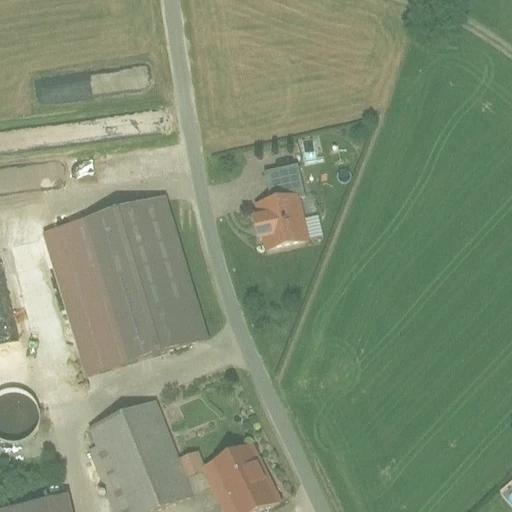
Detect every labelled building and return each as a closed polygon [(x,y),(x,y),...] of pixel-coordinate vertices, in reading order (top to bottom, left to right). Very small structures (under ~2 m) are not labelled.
[(293,173),(260,179),(265,203),(294,197),(295,201),(298,200),(293,173)] [(253,205),(264,257),(304,249),(295,201),(294,197),(265,203),(253,205)] [(210,345),(166,207),(90,231),(127,346),(104,353),(111,377),(210,345)] [(36,415),(36,411),(36,406),(34,401),(32,397),(28,393),(21,388),(17,387),(10,387),(7,388),(2,390),(0,390),(0,430),(3,432),(8,434),(14,434),(17,434),(22,432),(26,430),(30,426),(34,419),(36,415)] [(98,435),(124,511),(169,511),(199,502),(167,411),(98,435)] [(212,471),(230,511),(280,511),(252,452),(212,471)] [(67,511),(64,498),(0,511),(67,511)]
